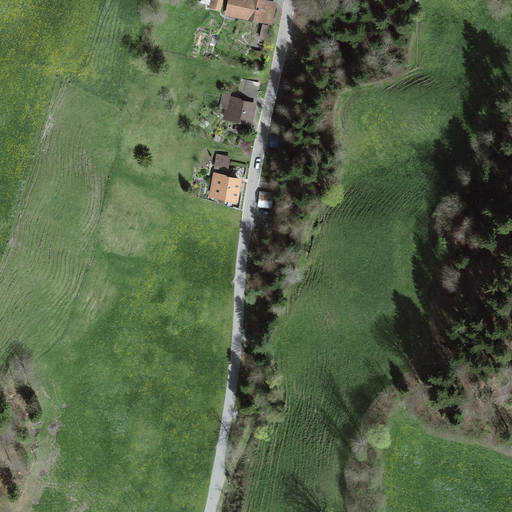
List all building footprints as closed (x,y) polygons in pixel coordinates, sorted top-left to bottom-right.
[(276,4),(255,0),(231,0),(229,12),(272,21),(276,4)] [(256,96),(259,84),(242,79),(239,92),(256,96)] [(226,117),(250,122),(254,105),(240,102),(241,95),(224,91),(220,107),(228,108),(226,117)] [(277,100),(274,112),(279,113),(280,113),(283,101),(277,100)] [(227,169),(229,158),(218,156),(216,167),(227,169)] [(236,199),(240,181),(225,179),(225,176),(215,174),(211,194),(236,199)] [(260,193),(259,206),(271,208),(273,194),(260,193)]
